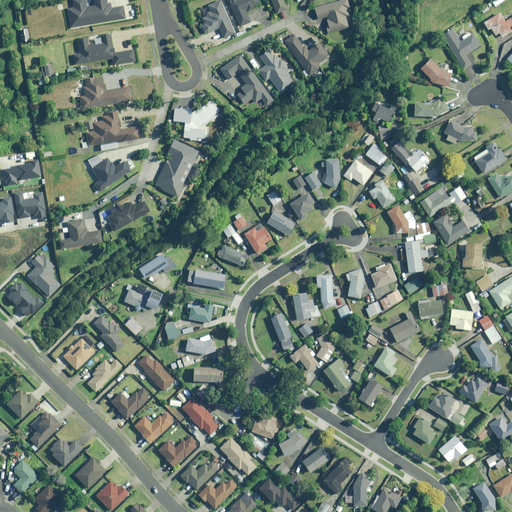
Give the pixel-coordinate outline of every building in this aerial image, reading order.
[(86,0),(73,0),(75,7),(66,8),(70,29),(127,20),(125,5),(112,7),(111,1),(108,2),(107,0),(95,0),(96,4),(87,6),(86,0)] [(233,33),(220,0),(218,0),(206,5),(209,11),(204,13),(204,16),(201,17),(204,24),(200,25),(203,34),(217,28),(221,38),(233,33)] [(225,0),(238,27),(250,22),(245,9),(247,8),(247,9),(251,7),(251,6),(258,3),(256,0),(225,0)] [(268,0),(274,14),(286,9),(282,0),(268,0)] [(345,0),(339,0),(312,7),(315,19),(326,16),(327,19),(322,20),(326,34),(348,28),(345,16),(348,15),(346,8),(348,8),(345,0)] [(492,7),(489,2),(479,8),(482,13),(492,7)] [(498,12),(482,22),(487,29),(488,28),(493,34),(496,32),(500,38),(510,31),(508,27),(511,24),(511,14),(504,20),(498,12)] [(450,27),(439,34),(463,69),(471,64),(464,54),(480,44),(470,30),(458,38),(450,27)] [(293,32),(281,41),(307,76),(320,66),(317,63),(328,55),(318,42),(306,51),(293,32)] [(104,41),(103,42),(102,37),(95,38),(96,43),(89,44),(88,37),(78,39),(80,52),(73,53),(75,64),(113,58),(114,64),(138,61),(136,48),(116,51),(115,46),(113,47),(111,34),(103,35),(104,41)] [(267,47),(257,55),(265,65),(256,71),(264,81),(268,78),(280,94),(293,84),(286,74),(288,72),(284,67),(286,65),(279,58),(277,60),(267,47)] [(219,68),(227,80),(234,75),(233,73),(235,71),(244,83),(239,86),(242,90),(235,95),(241,103),(248,97),(252,103),(259,98),(265,106),(272,100),(239,54),(219,68)] [(429,58),(418,68),(432,83),(446,86),(450,71),(439,69),(429,58)] [(52,64),(45,65),(45,70),(43,71),(44,78),(47,77),(47,76),(54,74),(52,64)] [(104,76),(87,79),(88,86),(84,87),(85,95),(79,96),(81,106),(76,107),(77,111),(134,103),(132,87),(108,90),(107,82),(105,83),(104,76)] [(432,102),(412,102),(411,115),(432,116),(445,111),(441,99),(432,102)] [(193,108),(176,107),(176,121),(184,121),(184,137),(191,137),(191,140),(202,140),(202,142),(210,142),(210,135),(205,135),(205,123),(221,112),(214,100),(193,113),(193,108)] [(387,108),(372,101),(369,109),(372,111),(369,118),(376,122),(378,118),(387,122),(395,106),(389,103),(387,108)] [(102,120),(93,122),(93,121),(90,121),(92,129),(94,129),(95,131),(86,132),(89,146),(102,144),(103,151),(120,148),(119,141),(123,140),(124,142),(141,139),(139,126),(121,129),(121,126),(123,126),(122,120),(119,120),(117,111),(108,112),(109,115),(101,116),(102,120)] [(461,127),(448,119),(442,132),(446,134),(444,140),(454,144),(456,139),(460,141),(474,140),(474,132),(470,132),(470,127),(461,127)] [(387,124),(377,126),(380,140),(390,138),(387,124)] [(366,131),(360,140),(367,145),(373,136),(366,131)] [(179,196),(200,151),(175,139),(168,154),(170,154),(155,184),(179,196)] [(471,157),(481,174),(504,159),(493,141),(483,147),(484,149),(471,157)] [(371,143),(363,154),(380,166),(384,161),(386,157),(379,152),(381,150),(371,143)] [(397,144),(390,150),(405,166),(406,165),(414,173),(427,160),(420,153),(418,154),(413,148),(407,154),(397,144)] [(114,163),(112,164),(108,157),(92,167),(100,180),(95,183),(100,192),(106,188),(122,178),(132,172),(125,160),(116,166),(114,163)] [(339,179),(337,158),(323,159),(323,172),(319,180),(334,188),(339,179)] [(371,171),(353,158),(341,174),(349,179),(351,177),(361,185),(371,171)] [(384,161),(380,166),(378,170),(387,176),(393,167),(384,161)] [(11,169),(3,171),(5,185),(17,183),(17,181),(40,176),(37,162),(10,167),(11,169)] [(310,170),(301,176),(311,190),(320,184),(310,170)] [(493,173),(485,179),(498,198),(511,188),(511,178),(509,174),(505,177),(502,173),(496,177),(493,173)] [(305,184),(299,174),(291,179),(297,189),(305,184)] [(414,178),(407,183),(414,195),(422,190),(414,178)] [(393,200),(380,179),(371,184),(373,188),(366,192),(371,199),(375,197),(381,207),(393,200)] [(438,186),(417,201),(428,217),(452,200),(454,202),(465,195),(458,184),(446,192),(449,196),(446,197),(438,186)] [(479,188),(475,190),(479,198),(484,195),(479,188)] [(275,190),(267,195),(273,205),(282,200),(275,190)] [(43,191),(34,193),(34,192),(24,194),(24,191),(15,193),(19,214),(20,214),(20,219),(32,217),(32,214),(35,214),(35,215),(37,215),(38,219),(48,217),(43,191)] [(315,201),(309,192),(291,204),(302,220),(309,216),(307,214),(314,209),(311,204),(315,201)] [(15,214),(12,196),(0,198),(0,219),(2,220),(2,224),(16,222),(14,214),(15,214)] [(163,197),(159,200),(165,207),(169,203),(163,197)] [(110,224),(114,231),(152,211),(146,200),(137,205),(136,203),(132,204),(131,201),(123,206),(122,204),(115,207),(116,210),(113,212),(114,214),(109,216),(112,222),(110,224)] [(402,214),(396,205),(385,211),(392,225),(393,233),(407,232),(407,228),(413,228),(414,219),(408,210),(402,214)] [(275,211),(267,223),(289,236),(297,223),(275,211)] [(248,224),(241,213),(236,216),(238,220),(234,222),(238,230),(248,224)] [(443,214),(431,221),(446,245),(469,231),(462,220),(451,227),(449,224),(452,223),(449,219),(447,220),(443,214)] [(85,219),(68,222),(70,237),(60,239),(62,251),(103,244),(101,230),(87,232),(85,219)] [(243,241),(231,222),(222,228),(228,237),(233,234),(239,244),(243,241)] [(263,222),(245,233),(258,255),(269,248),(265,243),(273,239),(263,222)] [(413,224),(415,234),(428,231),(426,222),(413,224)] [(434,232),(421,235),(423,245),(436,243),(434,232)] [(417,240),(402,241),(406,273),(420,271),(417,240)] [(478,268),(480,243),(464,242),(463,258),(460,257),(459,267),(478,268)] [(219,250),(217,256),(245,265),(249,253),(225,245),(223,251),(219,250)] [(432,249),(419,250),(420,258),(433,257),(432,249)] [(211,256),(206,250),(202,253),(207,259),(211,256)] [(163,254),(139,268),(146,280),(170,266),(163,254)] [(62,285),(52,275),(56,271),(53,269),(56,266),(46,257),(44,259),(40,255),(32,263),(36,267),(27,276),(35,284),(36,283),(51,297),(62,285)] [(371,274),(376,288),(398,280),(392,264),(387,266),(386,263),(376,267),(377,272),(371,274)] [(348,282),(351,281),(348,296),(362,298),(366,278),(362,268),(345,274),(348,282)] [(228,274),(190,269),(188,283),(226,288),(228,274)] [(334,296),(333,275),(318,274),(318,287),(321,288),(322,300),(325,309),(336,306),(334,296)] [(486,275),(474,282),(481,293),(493,285),(486,275)] [(511,289),(511,276),(511,275),(487,291),(499,309),(510,301),(505,294),(511,289)] [(420,276),(404,285),(410,295),(426,287),(420,276)] [(9,286),(3,293),(28,316),(31,312),(34,315),(46,302),(39,296),(37,298),(27,289),(28,287),(22,282),(19,285),(17,283),(12,288),(9,286)] [(444,283),(430,285),(432,296),(445,295),(444,283)] [(144,293),(131,288),(125,301),(137,306),(136,308),(141,311),(142,309),(148,311),(150,306),(159,310),(166,295),(147,287),(144,293)] [(318,290),(294,293),(298,320),(321,317),(318,290)] [(398,290),(379,300),(384,310),(404,299),(398,290)] [(470,291),(464,294),(472,313),(479,310),(470,291)] [(427,299),(416,301),(418,319),(428,318),(428,316),(441,313),(439,300),(427,302),(427,299)] [(191,311),(189,319),(212,324),(215,305),(207,303),(206,308),(199,307),(200,302),(193,301),(193,303),(188,302),(187,310),(191,311)] [(369,307),(367,308),(370,316),(382,312),(378,302),(368,305),(369,307)] [(348,305),(337,310),(342,320),(353,314),(348,305)] [(470,310),(448,309),(447,324),(453,324),(453,328),(469,329),(470,310)] [(502,320),(508,331),(511,329),(511,330),(511,310),(503,316),(505,318),(502,320)] [(410,319),(391,328),(398,343),(422,331),(412,311),(407,314),(410,319)] [(284,314),(272,318),(284,351),(296,347),(284,314)] [(485,315),(477,321),(483,330),(491,324),(485,315)] [(103,316),(94,324),(104,334),(101,336),(117,352),(125,344),(122,341),(123,340),(118,334),(122,330),(112,320),(109,322),(103,316)] [(144,328),(133,317),(125,324),(137,336),(144,328)] [(175,321),(165,324),(170,339),(180,336),(175,321)] [(308,323),(299,330),(306,338),(314,331),(308,323)] [(385,331),(373,324),(369,330),(381,338),(385,331)] [(489,327),(483,331),(491,344),(498,340),(489,327)] [(330,332),(318,338),(322,347),(317,356),(328,362),(337,346),(330,332)] [(366,340),(369,342),(366,347),(370,349),(374,345),(376,346),(380,340),(371,333),(366,340)] [(201,340),(189,338),(187,352),(207,354),(217,350),(210,334),(201,338),(201,340)] [(74,343),(69,348),(70,349),(64,356),(78,369),(96,351),(83,338),(76,346),(74,343)] [(480,338),(468,346),(478,360),(478,367),(488,367),(488,369),(491,372),(495,372),(498,369),(499,364),(495,362),(496,356),(490,356),(490,355),(480,338)] [(310,348),(307,344),(291,356),(297,363),(301,360),(311,371),(320,364),(314,357),(317,354),(311,347),(310,348)] [(396,352),(388,346),(375,366),(393,377),(398,369),(393,366),(398,359),(394,356),(396,352)] [(182,359),(177,360),(180,368),(195,362),(192,353),(181,357),(182,359)] [(148,354),(139,363),(146,370),(145,371),(164,391),(175,380),(163,367),(164,367),(157,360),(155,362),(148,354)] [(353,362),(356,364),(353,368),(356,370),(351,378),(357,382),(368,365),(360,360),(356,357),(353,362)] [(324,370),(341,393),(352,385),(351,383),(352,381),(344,370),(347,368),(340,358),(324,370)] [(88,384),(96,392),(122,366),(117,360),(112,365),(106,360),(93,373),(96,376),(88,384)] [(226,369),(196,367),(195,381),(216,382),(216,385),(225,385),(226,369)] [(377,373),(372,369),(367,377),(371,380),(377,373)] [(465,386),(462,384),(457,392),(473,402),(486,383),(476,376),(473,381),(470,379),(465,386)] [(507,383),(496,379),(492,391),(504,394),(507,383)] [(385,388),(372,380),(360,399),(372,407),(385,388)] [(204,384),(196,392),(204,401),(212,393),(204,384)] [(122,392),(112,402),(127,419),(150,397),(148,395),(150,393),(145,388),(139,394),(137,391),(129,399),(122,392)] [(38,404),(40,402),(31,393),(28,395),(22,389),(8,403),(22,418),(31,410),(33,412),(40,406),(38,404)] [(434,394),(426,406),(443,419),(450,409),(448,407),(453,400),(442,392),(438,397),(434,394)] [(193,396),(182,408),(191,416),(190,417),(203,429),(204,428),(211,435),(219,426),(212,420),(215,417),(193,396)] [(29,437),(40,447),(62,425),(47,411),(37,422),(41,426),(29,437)] [(146,416),(135,426),(151,444),(176,421),(168,412),(163,417),(161,414),(152,423),(146,416)] [(464,418),(454,412),(452,414),(449,412),(445,418),(460,428),(464,423),(462,421),(464,418)] [(261,422),(257,420),(252,432),(275,440),(280,428),(275,426),(278,419),(265,414),(261,422)] [(429,423),(418,415),(411,427),(414,429),(411,434),(426,444),(434,433),(426,428),(429,423)] [(500,416),(487,424),(499,442),(511,434),(500,416)] [(446,423),(437,417),(432,426),(441,431),(446,423)] [(0,425),(0,445),(5,441),(4,440),(13,431),(5,423),(2,427),(0,425)] [(291,439),(281,444),(286,456),(300,450),(309,441),(294,427),(287,435),(291,439)] [(486,431),(482,427),(474,435),(478,439),(486,431)] [(266,445),(250,432),(244,440),(260,453),(266,445)] [(446,462),(451,458),(454,461),(466,450),(462,446),(453,435),(436,450),(446,462)] [(169,439),(158,450),(175,468),(198,446),(194,443),(197,441),(192,436),(188,440),(186,439),(177,447),(169,439)] [(232,436),(221,448),(229,456),(228,458),(240,469),(241,468),(248,475),(257,466),(251,460),(254,458),(232,436)] [(53,455),(65,468),(85,450),(75,440),(69,445),(62,437),(50,448),(54,453),(53,455)] [(333,458),(324,446),(303,462),(312,473),(333,458)] [(108,470),(94,457),(76,475),(90,488),(108,470)] [(40,476),(24,459),(13,470),(21,479),(15,485),(23,493),(40,476)] [(501,459),(492,464),(496,471),(505,465),(501,459)] [(199,471),(193,464),(181,476),(188,483),(189,482),(197,490),(220,468),(213,461),(208,466),(206,464),(199,471)] [(289,467),(283,462),(275,471),(281,476),(289,467)] [(341,486),(354,473),(344,462),(324,481),(338,495),(344,488),(341,486)] [(374,479),(363,472),(355,485),(354,506),(368,506),(369,488),(374,479)] [(302,477),(295,473),(289,482),(296,487),(302,477)] [(511,476),(510,473),(491,486),(499,497),(508,492),(509,493),(511,491),(511,476)] [(265,479),(255,488),(266,499),(268,498),(273,503),(276,501),(283,509),(289,504),(293,508),(301,502),(286,485),(280,490),(271,479),(267,482),(265,479)] [(216,489),(212,484),(199,495),(206,502),(207,501),(215,509),(239,487),(232,480),(227,484),(224,482),(216,489)] [(114,483),(112,481),(97,495),(112,510),(131,492),(123,484),(120,487),(115,482),(114,483)] [(482,481),(470,488),(479,502),(480,510),(492,510),(491,497),(482,481)] [(49,511),(63,499),(50,484),(34,499),(40,505),(36,508),(39,511),(49,511)] [(403,498),(385,488),(373,510),(377,511),(387,511),(391,506),(397,509),(403,498)] [(247,504),(241,498),(231,507),(232,508),(228,511),(251,511),(259,505),(252,498),(247,504)] [(332,511),(335,508),(325,501),(316,511),(332,511)] [(140,505),(137,503),(131,509),(134,511),(133,511),(149,511),(141,504),(140,505)]
